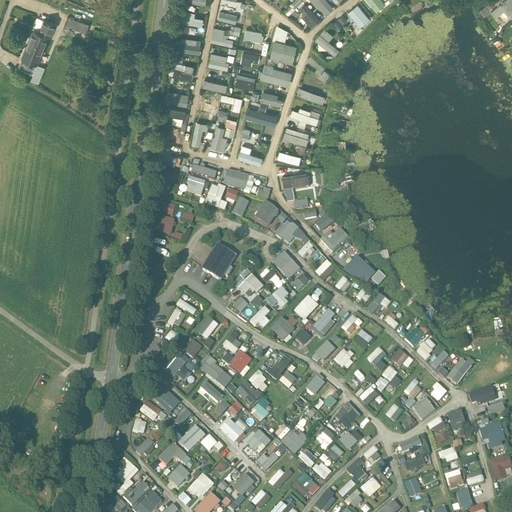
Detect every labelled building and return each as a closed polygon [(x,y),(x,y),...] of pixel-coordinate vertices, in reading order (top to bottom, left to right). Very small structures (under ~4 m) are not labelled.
[(296,0),(293,4),(303,13),(300,17),(312,27),(320,18),(300,0),(296,0)] [(311,0),(323,15),(332,8),(326,0),(311,0)] [(366,0),(376,13),(391,0),(366,0)] [(511,0),(503,0),(490,10),(495,16),(504,10),(508,15),(511,11),(511,0)] [(357,3),(347,11),(360,26),(370,18),(357,3)] [(195,12),(180,10),(178,22),(202,25),(203,18),(194,16),(195,12)] [(235,23),(237,15),(219,11),(217,19),(235,23)] [(337,27),(347,20),(343,14),(333,21),(337,27)] [(89,25),(68,17),(64,25),(86,33),(89,25)] [(42,32),(34,29),(21,58),(36,64),(48,36),(50,37),(55,24),(44,19),(40,28),(43,29),(42,32)] [(225,32),(239,35),(241,27),(232,25),(231,30),(226,29),(225,32)] [(276,26),(268,56),(292,62),(296,45),(284,42),(288,29),(276,26)] [(225,38),(226,28),(213,27),(212,42),(233,45),(233,39),(225,38)] [(334,55),(340,49),(329,40),(333,35),(324,27),(315,38),(334,55)] [(261,41),(263,32),(246,28),(243,37),(261,41)] [(201,39),(181,36),(181,42),(176,41),(175,50),(200,53),(201,44),(200,44),(201,39)] [(251,65),(252,61),(258,62),(260,54),(243,50),(240,63),(251,65)] [(227,68),(229,55),(211,52),(209,66),(227,68)] [(36,64),(21,58),(18,67),(33,73),(36,64)] [(260,78),(288,86),(292,71),(264,63),(260,78)] [(175,67),(173,75),(192,80),(194,72),(175,67)] [(255,88),(255,75),(236,74),(236,87),(255,88)] [(205,78),(203,85),(226,90),(228,84),(205,78)] [(300,86),(297,93),(322,103),(325,96),(300,86)] [(187,106),(190,94),(167,89),(165,101),(187,106)] [(247,90),(245,96),(258,100),(260,94),(247,90)] [(280,106),(282,100),(276,98),(277,94),(262,90),(259,100),(280,106)] [(232,109),(240,110),(242,96),(222,94),(221,99),(233,100),(232,109)] [(198,110),(216,114),(219,100),(201,96),(198,110)] [(260,105),(259,109),(248,106),(244,118),(275,126),(278,115),(265,111),(266,107),(260,105)] [(164,136),(173,137),(173,123),(184,124),(185,109),(165,108),(164,136)] [(317,122),(319,110),(299,108),(299,110),(291,109),(290,118),(317,122)] [(228,118),(226,125),(236,127),(237,120),(228,118)] [(208,124),(196,122),(192,144),(199,146),(202,134),(206,135),(208,124)] [(223,135),(225,127),(216,125),(211,148),(225,151),(228,136),(223,135)] [(241,138),(244,139),(243,143),(253,148),(259,133),(245,127),(241,138)] [(306,145),(309,133),(286,127),(283,138),(306,145)] [(178,156),(169,153),(172,144),(164,141),(158,164),(175,169),(178,156)] [(240,145),(238,160),(261,163),(262,156),(250,154),(251,146),(240,145)] [(278,151),(277,159),(299,163),(300,154),(278,151)] [(214,180),(216,173),(192,166),(190,173),(214,180)] [(223,186),(251,191),(254,176),(226,170),(223,186)] [(280,176),(285,202),(294,201),(292,189),(308,186),(306,171),(280,176)] [(159,193),(168,194),(170,174),(161,173),(159,193)] [(201,197),(206,182),(190,177),(185,191),(201,197)] [(220,200),(226,188),(219,185),(218,188),(213,185),(205,203),(224,211),(227,203),(220,200)] [(257,195),(268,199),(271,190),(260,186),(257,195)] [(229,188),(226,197),(236,201),(239,192),(229,188)] [(232,212),(242,217),(249,202),(239,197),(232,212)] [(295,210),(308,208),(307,199),(293,202),(295,210)] [(156,211),(173,216),(176,206),(160,200),(156,211)] [(265,201),(254,217),(268,227),(279,210),(265,201)] [(305,219),(316,216),(315,210),(304,213),(305,219)] [(327,212),(313,221),(320,231),(334,222),(327,212)] [(192,222),(194,217),(184,213),(182,218),(192,222)] [(154,231),(172,235),(175,219),(157,215),(154,231)] [(303,244),(308,240),(289,220),(275,233),(287,245),(296,236),(303,244)] [(340,227),(333,234),(330,230),(320,238),(332,251),(348,237),(340,227)] [(304,257),(313,245),(307,241),(298,253),(304,257)] [(236,257),(218,246),(203,270),(221,281),(228,271),(231,273),(233,270),(229,268),(236,257)] [(289,280),(300,269),(283,251),(272,262),(289,280)] [(362,284),(374,272),(357,255),(345,266),(362,284)] [(324,280),(336,269),(327,260),(315,271),(324,280)] [(261,276),(267,284),(271,280),(275,285),(281,280),(271,268),(261,276)] [(246,270),(233,284),(250,300),(264,286),(246,270)] [(299,290),(309,280),(303,274),(293,285),(299,290)] [(343,276),(335,286),(343,293),(351,283),(343,276)] [(279,304),(282,308),(288,304),(284,298),(288,294),(282,287),(266,299),(273,308),(279,304)] [(375,316),(388,301),(379,293),(366,308),(375,316)] [(293,311),(304,321),(318,305),(308,295),(293,311)] [(241,313),(249,305),(241,297),(233,305),(241,313)] [(194,316),(197,311),(180,299),(176,305),(194,316)] [(263,329),(270,322),(266,317),(270,312),(265,306),(249,321),(255,327),(259,324),(263,329)] [(310,329),(321,338),(334,323),(330,320),(335,315),(328,308),(310,329)] [(168,322),(179,329),(187,315),(176,309),(168,322)] [(341,327),(350,335),(362,322),(353,314),(341,327)] [(395,329),(398,324),(388,316),(384,321),(395,329)] [(209,317),(197,333),(207,340),(218,325),(209,317)] [(270,329),(285,342),(296,330),(281,317),(270,329)] [(291,317),(287,322),(294,327),(298,322),(291,317)] [(413,347),(425,336),(415,326),(404,338),(413,347)] [(303,345),(310,337),(302,330),(295,339),(303,345)] [(361,330),(353,340),(365,349),(373,339),(361,330)] [(171,331),(166,339),(175,344),(180,337),(171,331)] [(233,332),(223,346),(234,354),(242,344),(236,340),(238,336),(233,332)] [(335,335),(330,339),(335,345),(340,340),(335,335)] [(425,359),(436,346),(427,338),(416,351),(425,359)] [(193,359),(202,348),(194,340),(184,351),(193,359)] [(327,341),(314,353),(323,361),(335,349),(327,341)] [(379,347),(367,358),(380,371),(386,366),(381,360),(386,355),(379,347)] [(349,360),(353,355),(343,348),(334,359),(347,370),(353,362),(349,360)] [(390,359),(401,368),(403,365),(407,368),(413,361),(399,349),(390,359)] [(239,351),(228,367),(245,377),(250,369),(247,367),(252,359),(239,351)] [(444,352),(430,364),(435,369),(448,357),(444,352)] [(184,382),(191,374),(183,367),(189,360),(182,353),(166,371),(174,378),(176,375),(184,382)] [(222,360),(228,365),(233,358),(227,353),(222,360)] [(233,379),(214,365),(216,362),(207,355),(197,367),(225,389),(233,379)] [(267,374),(277,381),(291,361),(284,356),(278,364),(274,362),(267,374)] [(457,385),(473,364),(462,356),(447,377),(457,385)] [(185,366),(190,373),(196,368),(190,361),(185,366)] [(383,377),(392,381),(397,371),(387,366),(383,377)] [(442,369),(438,373),(444,378),(448,374),(442,369)] [(279,380),(288,389),(297,380),(288,371),(279,380)] [(262,393),(270,384),(256,373),(248,381),(262,393)] [(315,396),(326,381),(316,374),(306,389),(315,396)] [(397,386),(401,381),(396,376),(392,381),(397,386)] [(381,377),(375,385),(383,391),(389,382),(381,377)] [(416,386),(419,383),(414,379),(404,391),(413,399),(421,390),(416,386)] [(206,381),(201,387),(217,403),(223,397),(206,381)] [(247,382),(236,391),(250,406),(261,397),(247,382)] [(148,394),(172,415),(182,404),(158,383),(148,394)] [(438,384),(430,393),(438,401),(447,393),(438,384)] [(468,392),(471,405),(495,399),(492,386),(468,392)] [(366,405),(378,396),(372,387),(359,396),(366,405)] [(332,388),(315,404),(320,408),(325,403),(330,409),(337,402),(334,400),(339,395),(332,388)] [(269,413),(265,409),(270,404),(263,398),(250,413),(261,423),(269,413)] [(412,408),(422,421),(435,411),(426,398),(412,408)] [(148,400),(140,410),(155,422),(162,412),(148,400)] [(223,413),(231,406),(226,401),(218,408),(223,413)] [(235,417),(244,408),(237,401),(228,410),(235,417)] [(347,429),(360,414),(347,402),(333,417),(347,429)] [(489,415),(505,411),(503,402),(487,406),(489,415)] [(395,422),(404,411),(394,403),(386,415),(395,422)] [(175,420),(181,426),(192,414),(186,409),(175,420)] [(462,409),(447,413),(451,431),(466,427),(462,409)] [(311,419),(316,413),(311,410),(307,416),(311,419)] [(301,418),(296,428),(303,431),(307,421),(301,418)] [(406,428),(413,422),(410,418),(403,424),(406,428)] [(249,428),(240,419),(234,424),(229,419),(219,428),(236,445),(246,435),(243,433),(249,428)] [(144,434),(146,421),(136,420),(134,432),(144,434)] [(479,428),(483,440),(487,439),(490,447),(505,443),(502,434),(508,432),(505,421),(479,428)] [(190,453),(206,434),(194,424),(178,443),(190,453)] [(284,424),(275,432),(282,439),(290,430),(284,424)] [(326,449),(336,437),(326,428),(316,440),(326,449)] [(353,428),(340,441),(349,450),(362,438),(353,428)] [(258,454),(271,442),(259,430),(246,442),(258,454)] [(281,441),(294,454),(309,440),(302,433),(298,436),(292,430),(281,441)] [(209,451),(218,443),(210,434),(201,443),(209,451)] [(401,453),(422,446),(419,437),(398,445),(401,453)] [(149,438),(136,451),(141,456),(144,453),(148,456),(154,450),(150,446),(153,443),(149,438)] [(453,442),(455,447),(463,444),(461,439),(453,442)] [(336,462),(344,453),(335,445),(327,453),(336,462)] [(425,446),(418,449),(420,456),(427,453),(425,446)] [(273,453),(267,458),(263,454),(256,460),(266,470),(278,459),(273,453)] [(466,465),(478,462),(476,455),(464,459),(466,465)] [(509,456),(490,459),(493,480),(506,478),(504,467),(511,466),(509,456)] [(423,457),(404,464),(406,471),(425,464),(423,457)] [(130,480),(139,470),(125,458),(120,462),(124,466),(114,477),(118,481),(112,487),(121,495),(133,483),(130,480)] [(223,460),(215,469),(222,475),(230,466),(223,460)] [(324,480),(332,472),(321,462),(313,470),(324,480)] [(168,478),(177,488),(190,475),(181,465),(168,478)] [(361,484),(369,477),(360,468),(353,475),(361,484)] [(284,473),(280,469),(268,482),(277,491),(293,473),(288,469),(284,473)] [(445,474),(451,489),(464,485),(459,470),(445,474)] [(466,474),(469,485),(484,480),(481,470),(466,474)] [(309,493),(312,496),(320,488),(305,473),(292,486),(304,498),(309,493)] [(189,488),(200,500),(215,486),(204,474),(189,488)] [(242,496),(254,482),(245,474),(232,488),(242,496)] [(372,477),(361,488),(370,497),(381,487),(372,477)] [(409,497),(421,493),(416,478),(404,483),(409,497)] [(142,480),(123,498),(131,506),(150,488),(142,480)] [(351,480),(338,492),(343,497),(356,486),(351,480)] [(262,490),(251,502),(260,510),(271,498),(262,490)] [(468,490),(456,493),(460,508),(472,505),(468,490)] [(135,507),(139,511),(151,511),(162,501),(152,491),(135,507)] [(321,511),(326,511),(337,500),(326,491),(314,506),(321,511)] [(346,499),(354,509),(364,500),(356,491),(346,499)] [(184,492),(178,497),(186,505),(192,500),(184,492)] [(106,500),(110,505),(107,508),(110,511),(118,511),(126,505),(114,493),(106,500)] [(195,511),(211,511),(221,503),(212,493),(194,510),(195,511)] [(396,511),(400,508),(392,500),(379,511),(396,511)] [(269,511),(290,511),(295,508),(291,503),(286,507),(282,502),(269,511)] [(486,511),(483,503),(469,509),(470,511),(486,511)]
